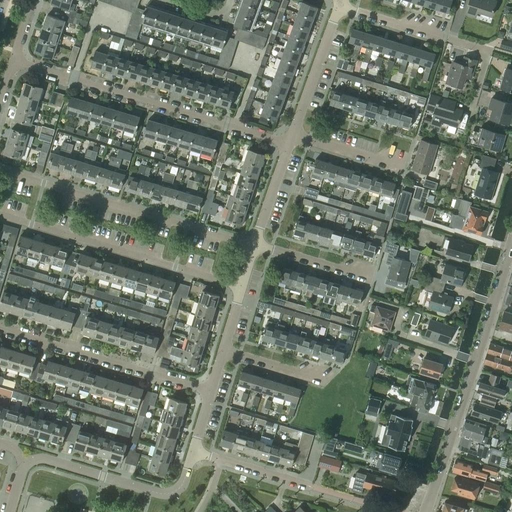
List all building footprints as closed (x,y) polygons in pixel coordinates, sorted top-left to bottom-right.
[(87,22),(79,19),(80,14),(79,14),(79,13),(76,12),(74,11),(75,5),(73,4),(73,0),(51,0),(50,4),(62,7),(60,13),(87,22)] [(117,0),(115,6),(120,8),(123,0),(117,0)] [(123,0),(120,8),(126,11),(130,0),(123,0)] [(136,1),(132,0),(130,0),(126,11),(132,13),(136,1)] [(260,0),(242,0),(241,3),(257,8),(260,0)] [(435,8),(437,0),(425,0),(424,5),(435,8)] [(437,0),(435,8),(447,12),(451,0),(437,0)] [(491,15),(495,1),(491,0),(479,0),(480,1),(477,0),(468,0),(465,13),(475,16),(477,11),(491,15)] [(280,3),(274,1),(271,9),(270,12),(275,14),(280,3)] [(296,15),(312,20),(317,7),(301,2),(296,15)] [(237,14),(253,19),(257,8),(241,3),(237,14)] [(142,22),(141,23),(153,26),(159,9),(147,5),(147,7),(143,17),(142,22)] [(506,6),(503,14),(510,16),(511,7),(506,6)] [(165,30),(170,13),(159,9),(153,26),(165,30)] [(280,9),(276,21),(280,23),(285,10),(280,9)] [(275,14),(270,12),(266,24),(271,25),(275,14)] [(86,27),(87,22),(60,13),(58,19),(47,15),(42,28),(60,34),(64,21),(72,24),(72,23),(76,24),(86,27)] [(142,22),(143,17),(132,13),(130,19),(142,22)] [(176,33),(182,17),(170,13),(165,30),(176,33)] [(238,27),(249,31),(253,19),(237,14),(233,25),(238,27)] [(312,20),(296,15),(292,27),(307,33),(312,20)] [(188,37),(193,20),(182,17),(176,33),(188,37)] [(140,28),(141,23),(142,22),(130,19),(128,25),(140,28)] [(199,41),(204,24),(193,20),(188,37),(199,41)] [(210,44),(216,28),(204,24),(199,41),(210,44)] [(271,25),(266,24),(263,32),(268,34),(271,25)] [(138,34),(140,28),(128,25),(127,31),(138,34)] [(233,39),(237,40),(245,43),(249,32),(249,31),(238,27),(233,39)] [(307,33),(292,27),(287,40),(303,45),(307,33)] [(60,34),(42,28),(38,40),(56,46),(60,34)] [(224,42),(226,36),(227,32),(216,28),(210,44),(222,48),(224,42)] [(355,62),(364,32),(351,28),(348,41),(356,44),(351,58),(351,61),(355,62)] [(138,34),(127,31),(125,36),(136,40),(138,34)] [(255,34),(249,32),(245,43),(251,45),(255,34)] [(367,63),(375,35),(364,32),(355,62),(355,63),(356,59),(361,45),(368,47),(363,62),(367,63)] [(261,36),(255,34),(251,45),(256,47),(261,36)] [(122,44),(124,39),(113,35),(109,47),(118,50),(119,44),(122,44)] [(142,35),(140,41),(148,44),(150,38),(142,35)] [(375,35),(367,63),(368,63),(372,49),(383,52),(387,39),(375,35)] [(226,36),(224,42),(235,46),(237,40),(233,39),(226,36)] [(266,38),(261,36),(256,47),(262,49),(266,38)] [(151,45),(159,47),(161,41),(153,39),(151,45)] [(387,39),(383,52),(395,55),(399,42),(387,39)] [(56,46),(38,40),(34,53),(52,59),(56,46)] [(303,45),(287,40),(283,52),(298,58),(303,45)] [(511,49),(511,42),(502,40),(500,46),(511,49)] [(233,52),(235,46),(224,42),(222,48),(233,52)] [(402,74),(411,46),(399,42),(395,55),(403,58),(398,72),(402,74)] [(135,43),(134,48),(142,51),(144,45),(135,43)] [(163,48),(171,51),(173,45),(165,43),(163,48)] [(147,46),(145,52),(153,54),(155,49),(147,46)] [(174,52),(182,55),(184,49),(176,46),(174,52)] [(414,77),(422,49),(411,46),(402,74),(403,74),(408,59),(415,61),(410,76),(414,77)] [(231,57),(233,52),(222,48),(220,54),(231,57)] [(422,49),(414,77),(415,77),(419,63),(426,65),(421,79),(426,81),(431,66),(435,53),(422,49)] [(158,50),(157,55),(165,58),(167,52),(158,50)] [(186,56),(193,58),(195,52),(188,50),(186,56)] [(77,53),(71,51),(66,65),(72,67),(77,53)] [(102,70),(107,54),(95,51),(90,67),(102,70)] [(298,58),(283,52),(278,65),(294,70),(298,58)] [(170,53),(168,59),(176,62),(178,56),(170,53)] [(107,54),(102,70),(113,74),(118,58),(107,54)] [(197,59),(205,62),(207,56),(199,54),(197,59)] [(230,63),(231,57),(220,54),(218,60),(230,63)] [(337,65),(337,66),(337,67),(338,68),(340,68),(341,69),(343,69),(344,69),(344,70),(345,70),(346,70),(347,71),(349,71),(352,72),(353,72),(353,71),(353,70),(353,69),(354,68),(354,67),(354,66),(353,65),(352,65),(351,65),(351,64),(350,64),(349,64),(349,63),(349,62),(349,61),(348,60),(346,60),(345,60),(345,59),(344,59),(344,58),(345,58),(345,56),(344,55),(343,55),(342,55),(341,56),(341,57),(340,58),(339,59),(339,60),(339,61),(338,62),(338,63),(338,65),(337,65)] [(191,66),(193,61),(181,57),(179,63),(191,66)] [(216,66),(218,60),(211,57),(209,63),(216,66)] [(471,75),(476,61),(465,57),(463,65),(452,62),(446,83),(461,87),(466,73),(471,75)] [(125,77),(130,61),(118,58),(113,74),(125,77)] [(130,61),(125,77),(136,81),(143,60),(138,59),(136,63),(130,61)] [(258,71),(262,73),(267,61),(262,59),(258,71)] [(354,69),(354,70),(354,71),(355,71),(356,71),(358,72),(359,72),(360,71),(360,68),(361,68),(362,68),(363,68),(364,68),(365,69),(366,69),(366,68),(367,65),(368,64),(368,63),(367,63),(363,62),(363,61),(361,60),(360,60),(359,60),(358,59),(357,59),(357,60),(355,67),(355,68),(354,68),(354,69)] [(143,60),(136,81),(148,84),(153,68),(142,65),(143,61),(143,60)] [(218,60),(216,66),(228,69),(230,63),(218,60)] [(193,61),(191,66),(199,69),(201,63),(193,61)] [(204,64),(202,70),(211,72),(212,67),(204,64)] [(294,70),(278,65),(274,77),(289,83),(294,70)] [(153,68),(148,84),(159,88),(164,72),(153,68)] [(215,68),(214,73),(219,75),(222,76),(224,70),(215,68)] [(511,69),(506,68),(500,87),(510,90),(510,91),(511,91),(511,69)] [(227,71),(225,77),(234,80),(233,81),(237,82),(239,75),(227,71)] [(164,72),(159,88),(171,91),(176,75),(164,72)] [(348,80),(350,75),(339,72),(339,73),(338,77),(348,80)] [(176,75),(171,91),(182,95),(187,79),(176,75)] [(360,83),(361,78),(350,75),(348,80),(360,83)] [(289,83),(274,77),(269,90),(285,95),(289,83)] [(371,87),(372,82),(361,78),(360,83),(371,87)] [(187,79),(182,95),(194,98),(199,82),(187,79)] [(199,82),(194,98),(205,101),(210,86),(199,82)] [(382,90),(384,85),(372,82),(371,87),(382,90)] [(21,96),(39,101),(42,88),(25,83),(21,96)] [(249,97),(253,98),(258,86),(253,84),(249,97)] [(394,94),(395,89),(384,85),(382,90),(394,94)] [(210,86),(205,101),(217,105),(221,89),(210,86)] [(221,89),(217,105),(228,109),(229,108),(235,109),(239,95),(221,89)] [(405,97),(406,92),(395,89),(394,94),(405,97)] [(285,95),(269,90),(265,102),(280,108),(285,95)] [(340,107),(344,94),(332,90),(328,103),(340,107)] [(55,106),(59,93),(52,91),(48,104),(55,106)] [(406,92),(405,97),(418,101),(419,96),(406,92)] [(59,93),(55,106),(62,108),(65,95),(59,93)] [(344,94),(340,107),(351,110),(355,97),(344,94)] [(457,126),(462,110),(449,106),(451,101),(431,95),(427,108),(434,110),(430,124),(439,126),(441,121),(457,126)] [(18,107),(35,112),(39,101),(21,96),(18,107)] [(77,116),(82,100),(70,97),(66,113),(77,116)] [(253,98),(249,97),(244,109),(249,111),(253,98)] [(355,97),(351,110),(363,114),(367,101),(355,97)] [(508,124),(511,112),(511,104),(491,98),(489,108),(494,110),(491,119),(508,124)] [(89,120),(94,104),(82,100),(77,116),(89,120)] [(378,104),(374,117),(385,121),(389,108),(384,106),(386,101),(381,100),(379,105),(378,104)] [(367,101),(363,114),(374,117),(378,104),(367,101)] [(280,108),(265,102),(260,115),(276,121),(280,108)] [(390,108),(389,108),(385,121),(397,124),(401,111),(395,109),(396,105),(392,103),(390,108)] [(100,123),(105,107),(94,104),(89,120),(100,123)] [(35,112),(18,107),(14,119),(31,125),(35,112)] [(112,126),(116,111),(105,107),(100,123),(112,126)] [(123,130),(128,114),(116,111),(112,126),(123,130)] [(412,115),(401,111),(397,124),(408,128),(412,115)] [(128,114),(123,130),(135,133),(140,117),(128,114)] [(155,139),(159,123),(147,120),(143,136),(155,139)] [(166,143),(171,127),(159,123),(155,139),(166,143)] [(40,132),(53,136),(55,130),(42,126),(40,132)] [(178,146),(182,130),(171,127),(166,143),(178,146)] [(500,150),(504,135),(482,128),(478,144),(500,150)] [(8,141),(29,148),(25,146),(28,134),(11,129),(8,141)] [(189,150),(194,134),(182,130),(178,146),(189,150)] [(53,136),(40,132),(39,139),(51,142),(53,136)] [(201,153),(205,137),(194,134),(189,150),(201,153)] [(205,137),(201,153),(212,157),(217,141),(205,137)] [(428,173),(437,145),(420,140),(412,168),(428,173)] [(29,148),(8,141),(4,153),(14,156),(12,164),(19,166),(21,158),(26,159),(29,148)] [(60,170),(68,143),(63,142),(59,155),(52,153),(48,166),(60,170)] [(219,156),(225,158),(229,144),(223,142),(219,156)] [(68,143),(60,170),(72,174),(76,160),(69,158),(73,145),(68,143)] [(454,155),(456,147),(448,144),(446,152),(454,155)] [(76,160),(72,174),(84,177),(92,151),(87,149),(83,162),(76,160)] [(244,162),(260,167),(264,155),(248,150),(244,162)] [(44,165),(48,153),(41,151),(37,163),(44,165)] [(92,151),(84,177),(96,181),(100,167),(94,165),(97,152),(92,151)] [(116,158),(108,184),(121,188),(125,175),(126,170),(119,168),(122,159),(122,157),(123,156),(117,154),(116,158)] [(482,168),(474,194),(490,199),(499,173),(492,171),(494,164),(496,159),(482,154),(481,160),(479,167),(482,168)] [(100,167),(96,181),(108,184),(116,158),(111,156),(107,169),(100,167)] [(216,166),(221,167),(222,163),(224,163),(225,158),(219,156),(216,166)] [(321,180),(323,175),(327,162),(315,158),(311,172),(310,177),(321,180)] [(240,173),(256,179),(260,167),(244,162),(240,173)] [(327,162),(323,175),(334,179),(338,165),(327,162)] [(137,193),(145,166),(140,165),(136,178),(129,176),(125,189),(137,193)] [(338,165),(334,179),(335,179),(333,184),(344,187),(349,169),(338,165)] [(145,166),(137,193),(150,197),(154,183),(155,179),(148,177),(151,168),(145,166)] [(212,177),(217,179),(221,167),(216,166),(212,177)] [(174,204),(178,191),(171,189),(177,168),(172,167),(170,174),(162,200),(174,204)] [(349,169),(344,187),(355,190),(357,186),(361,172),(349,169)] [(162,200),(170,174),(165,172),(161,185),(154,183),(150,197),(162,200)] [(361,172),(357,186),(368,189),(372,176),(361,172)] [(237,185),(253,190),(256,179),(240,173),(237,185)] [(372,176),(368,189),(379,193),(383,179),(372,176)] [(209,189),(214,191),(217,179),(212,177),(209,189)] [(437,182),(425,178),(423,185),(435,189),(437,182)] [(383,179),(379,193),(391,196),(396,198),(399,189),(394,188),(395,183),(383,179)] [(419,200),(423,187),(416,185),(416,186),(407,183),(405,188),(415,191),(412,198),(419,200)] [(233,197),(249,202),(253,190),(237,185),(233,197)] [(315,199),(317,194),(318,190),(307,187),(306,191),(304,196),(315,199)] [(423,187),(419,200),(425,202),(429,189),(423,187)] [(214,191),(209,189),(206,199),(213,201),(215,194),(213,193),(214,191)] [(402,190),(395,212),(405,215),(411,193),(402,190)] [(178,191),(174,204),(186,207),(190,194),(178,191)] [(190,194),(186,207),(198,211),(202,198),(190,194)] [(327,202),(328,198),(317,194),(315,199),(327,202)] [(249,202),(233,197),(229,208),(245,213),(249,202)] [(328,198),(327,202),(338,206),(340,201),(328,198)] [(456,198),(453,207),(458,209),(460,211),(458,214),(458,215),(484,222),(487,211),(470,206),(471,202),(461,199),(456,198)] [(213,201),(206,199),(202,212),(209,214),(211,206),(215,208),(217,203),(212,202),(213,201)] [(314,207),(315,202),(304,199),(302,204),(314,207)] [(340,201),(338,206),(350,209),(351,204),(340,201)] [(324,210),(326,205),(315,202),(314,207),(324,210)] [(351,204),(350,209),(361,213),(362,208),(351,204)] [(336,214),(337,209),(326,205),(324,210),(336,214)] [(428,206),(424,219),(430,221),(434,208),(428,206)] [(245,213),(229,208),(225,220),(242,225),(245,213)] [(362,208),(361,213),(372,216),(374,211),(362,208)] [(347,217),(349,212),(337,209),(336,214),(347,217)] [(374,211),(372,216),(385,220),(386,215),(374,211)] [(359,221),(360,216),(349,212),(347,217),(359,221)] [(456,214),(453,226),(463,229),(480,234),(484,222),(458,215),(458,214),(456,214)] [(370,224),(371,219),(360,216),(359,221),(370,224)] [(305,236),(309,223),(297,219),(293,233),(305,236)] [(371,219),(370,224),(378,226),(375,234),(383,236),(387,223),(371,219)] [(309,223),(305,236),(316,240),(320,226),(309,223)] [(320,226),(316,240),(327,243),(331,230),(320,226)] [(343,233),(339,246),(350,250),(354,236),(348,234),(349,230),(344,229),(343,233)] [(331,230),(327,243),(339,246),(343,233),(331,230)] [(361,253),(365,240),(360,238),(362,232),(356,230),(354,236),(350,250),(361,253)] [(8,244),(14,246),(17,235),(11,233),(8,244)] [(27,255),(32,239),(20,235),(15,251),(27,255)] [(365,240),(361,253),(373,257),(377,243),(371,241),(372,237),(367,236),(366,240),(365,240)] [(450,238),(445,253),(468,260),(472,246),(458,241),(458,240),(450,238)] [(32,239),(27,255),(39,259),(44,242),(32,239)] [(44,242),(39,259),(51,262),(56,246),(44,242)] [(394,286),(396,279),(404,282),(410,261),(395,256),(398,245),(391,243),(386,259),(391,261),(387,276),(386,276),(384,283),(394,286)] [(14,246),(8,244),(4,256),(10,258),(14,246)] [(68,272),(73,256),(67,254),(68,249),(56,246),(51,262),(63,266),(61,270),(68,272)] [(87,273),(92,257),(80,253),(78,257),(73,256),(68,272),(74,274),(75,270),(87,273)] [(10,258),(4,256),(1,268),(6,270),(10,258)] [(92,257),(87,273),(99,277),(104,260),(92,257)] [(104,260),(99,277),(111,280),(116,264),(104,260)] [(429,275),(427,283),(443,288),(445,282),(460,287),(465,270),(445,263),(440,278),(429,275)] [(116,264),(111,280),(123,284),(128,267),(116,264)] [(22,274),(24,268),(15,266),(13,272),(22,274)] [(128,267),(123,284),(135,287),(140,271),(128,267)] [(289,290),(294,271),(283,267),(279,281),(285,283),(284,288),(289,290)] [(34,278),(35,272),(24,268),(22,274),(34,278)] [(140,271),(135,287),(147,291),(152,274),(140,271)] [(294,271),(289,290),(300,293),(302,288),(306,274),(294,271)] [(35,272),(34,278),(46,281),(48,275),(35,272)] [(19,283),(21,277),(9,273),(7,279),(19,283)] [(152,274),(147,291),(159,295),(164,278),(152,274)] [(313,291),(317,277),(306,274),(302,288),(313,291)] [(21,277),(19,283),(31,286),(32,280),(21,277)] [(317,277),(313,291),(324,294),(328,281),(317,277)] [(164,278),(159,295),(171,298),(176,282),(164,278)] [(32,280),(31,286),(43,290),(45,284),(32,280)] [(328,281),(324,294),(336,297),(340,284),(328,281)] [(180,296),(184,284),(179,283),(175,295),(180,296)] [(443,288),(427,283),(424,290),(432,292),(427,307),(437,310),(436,312),(437,314),(444,316),(446,315),(446,313),(448,313),(453,297),(441,293),(443,288)] [(45,284),(43,290),(55,293),(56,288),(45,284)] [(184,284),(180,296),(186,298),(190,286),(184,284)] [(340,284),(336,297),(336,298),(335,303),(340,305),(341,299),(347,301),(351,287),(340,284)] [(86,287),(84,293),(94,295),(95,290),(86,287)] [(351,287),(347,301),(359,304),(363,290),(351,287)] [(56,288),(55,293),(64,296),(65,290),(56,288)] [(199,302),(215,307),(219,294),(202,289),(199,302)] [(106,299),(107,293),(95,290),(94,295),(106,299)] [(0,307),(10,311),(15,294),(3,291),(0,301),(0,307)] [(117,303),(119,297),(107,293),(106,299),(117,303)] [(22,315),(27,298),(15,294),(10,311),(22,315)] [(186,298),(180,296),(175,295),(171,307),(177,309),(181,297),(186,299),(186,298)] [(129,306),(131,300),(119,297),(117,303),(129,306)] [(284,306),(286,301),(274,297),(273,302),(284,306)] [(34,318),(39,302),(27,298),(22,315),(34,318)] [(141,310),(143,304),(131,300),(129,306),(141,310)] [(286,301),(284,306),(295,309),(297,304),(286,301)] [(46,322),(51,305),(39,302),(34,318),(46,322)] [(114,311),(116,305),(104,302),(103,308),(114,311)] [(195,314),(212,319),(215,307),(199,302),(195,314)] [(153,313),(155,307),(143,304),(141,310),(153,313)] [(297,304),(295,309),(307,312),(308,307),(297,304)] [(58,325),(63,309),(51,305),(46,322),(58,325)] [(116,305),(114,311),(126,315),(128,309),(116,305)] [(282,313),(283,308),(272,305),(271,310),(282,313)] [(395,312),(371,305),(369,311),(375,312),(371,324),(389,330),(395,312)] [(63,309),(58,325),(70,329),(71,325),(77,327),(82,309),(76,308),(72,306),(71,311),(63,309)] [(155,307),(153,313),(165,317),(167,311),(155,307)] [(168,319),(174,320),(177,309),(171,307),(168,319)] [(308,307),(307,312),(318,316),(320,311),(308,307)] [(293,316),(294,311),(283,308),(282,313),(293,316)] [(82,309),(77,327),(83,328),(82,333),(94,336),(99,320),(91,317),(92,312),(89,311),(87,311),(83,310),(82,309)] [(128,309),(126,315),(138,318),(140,312),(128,309)] [(304,320),(306,315),(294,311),(293,316),(304,320)] [(320,311),(318,316),(329,319),(331,314),(320,311)] [(511,332),(511,313),(504,311),(503,312),(498,329),(511,332)] [(140,312),(138,318),(150,322),(152,316),(140,312)] [(420,314),(414,312),(410,323),(416,326),(420,314)] [(342,318),(341,322),(356,327),(359,315),(352,313),(350,320),(342,318)] [(192,326),(208,330),(212,319),(195,314),(192,326)] [(331,314),(329,319),(341,322),(342,318),(331,314)] [(316,323),(317,318),(306,315),(304,320),(316,323)] [(152,316),(150,322),(159,324),(161,319),(152,316)] [(327,327),(328,322),(317,318),(316,323),(327,327)] [(164,330),(170,332),(174,320),(168,319),(164,330)] [(106,340),(111,323),(99,320),(94,336),(106,340)] [(430,320),(425,335),(447,343),(452,327),(430,320)] [(273,342),(278,324),(267,321),(261,339),(273,342)] [(338,330),(340,325),(328,322),(327,327),(338,330)] [(118,343),(123,327),(111,323),(106,340),(118,343)] [(278,324),(273,342),(284,346),(288,332),(283,330),(284,326),(278,324)] [(340,325),(338,330),(351,334),(352,329),(340,325)] [(188,337),(204,342),(208,330),(192,326),(188,337)] [(130,347),(135,330),(123,327),(118,343),(130,347)] [(141,350),(146,334),(135,330),(130,347),(141,350)] [(166,344),(167,344),(170,332),(164,330),(161,342),(166,344)] [(300,335),(296,349),(307,352),(311,339),(305,337),(306,333),(301,331),(300,336),(300,335)] [(288,332),(284,346),(296,349),(300,335),(288,332)] [(146,334),(141,350),(154,354),(159,337),(146,334)] [(311,339),(307,352),(318,356),(322,342),(317,340),(318,336),(313,334),(312,339),(311,339)] [(358,352),(363,353),(368,337),(368,335),(365,334),(364,336),(363,336),(358,352)] [(204,342),(188,337),(184,349),(201,354),(204,342)] [(322,342),(318,356),(330,359),(334,345),(328,344),(329,339),(324,338),(323,342),(322,342)] [(388,339),(383,355),(389,357),(392,346),(396,347),(398,342),(388,339)] [(166,344),(161,342),(157,355),(162,356),(166,344)] [(486,353),(511,360),(511,349),(489,342),(486,353)] [(163,356),(160,366),(167,369),(170,360),(168,360),(170,354),(182,358),(181,362),(197,367),(201,354),(184,349),(167,344),(166,344),(162,356),(163,356)] [(334,345),(330,359),(341,362),(345,349),(334,345)] [(0,346),(0,363),(7,366),(12,350),(0,346)] [(12,350),(7,366),(19,370),(24,353),(12,350)] [(36,380),(41,363),(35,361),(36,357),(24,353),(19,370),(31,373),(29,378),(36,380)] [(511,364),(511,360),(486,353),(483,363),(510,372),(510,371),(511,371),(511,367),(511,368),(511,364)] [(438,377),(442,363),(431,360),(432,358),(426,356),(425,358),(424,358),(419,371),(438,377)] [(41,363),(36,380),(42,382),(44,377),(55,381),(60,364),(48,361),(47,365),(41,363)] [(367,374),(373,376),(377,364),(370,362),(367,374)] [(60,364),(55,381),(67,384),(72,368),(60,364)] [(72,368),(67,384),(79,388),(84,371),(72,368)] [(91,391),(96,375),(84,371),(79,388),(91,391)] [(249,387),(253,374),(241,371),(237,384),(249,387)] [(261,391),(265,378),(253,374),(249,387),(261,391)] [(502,398),(504,389),(497,387),(500,377),(490,374),(487,384),(479,382),(476,391),(482,393),(479,402),(494,406),(497,396),(502,398)] [(96,375),(91,391),(103,395),(108,378),(96,375)] [(404,390),(431,398),(433,393),(436,391),(437,388),(435,385),(408,376),(404,390)] [(115,398),(120,382),(108,378),(103,395),(115,398)] [(272,394),(276,381),(265,378),(261,391),(272,394)] [(16,382),(4,379),(2,384),(14,388),(16,382)] [(284,398),(288,385),(276,381),(272,394),(284,398)] [(120,382),(115,398),(127,402),(131,385),(120,382)] [(144,389),(131,385),(127,402),(139,405),(144,389)] [(288,385),(284,398),(291,400),(290,406),(294,407),(296,402),(300,388),(288,385)] [(0,387),(0,388),(0,393),(11,397),(13,391),(0,387)] [(148,404),(152,392),(147,390),(143,403),(148,404)] [(431,398),(404,390),(402,396),(411,399),(410,404),(416,406),(415,408),(426,412),(430,410),(431,408),(429,404),(431,398)] [(13,391),(11,397),(23,400),(24,394),(13,391)] [(152,392),(148,404),(154,406),(158,394),(152,392)] [(62,402),(63,396),(55,394),(53,400),(62,402)] [(63,396),(62,402),(74,406),(76,400),(63,396)] [(166,409),(183,415),(187,402),(170,397),(166,409)] [(369,397),(365,412),(377,416),(381,400),(369,397)] [(46,407),(48,401),(36,398),(34,404),(46,407)] [(76,400),(74,406),(86,409),(87,403),(76,400)] [(48,401),(46,407),(55,410),(57,404),(48,401)] [(502,411),(475,402),(471,414),(497,423),(502,411)] [(87,403),(86,409),(97,413),(99,407),(87,403)] [(139,414),(145,416),(148,405),(154,406),(148,404),(143,403),(139,414)] [(109,416),(111,411),(99,407),(97,413),(109,416)] [(7,408),(2,425),(14,429),(19,412),(7,408)] [(71,409),(68,417),(75,419),(78,411),(71,409)] [(164,409),(160,421),(163,421),(179,426),(183,415),(166,409),(164,409)] [(111,411),(109,416),(121,420),(123,414),(111,411)] [(19,412),(14,429),(26,432),(31,416),(19,412)] [(123,414),(121,420),(133,423),(135,418),(123,414)] [(136,426),(142,428),(145,416),(139,414),(136,426)] [(386,425),(381,443),(388,445),(388,446),(404,450),(407,438),(409,439),(412,426),(410,426),(412,419),(396,415),(391,414),(390,420),(389,420),(387,425),(386,425)] [(31,416),(26,432),(38,436),(43,419),(31,416)] [(106,425),(108,419),(96,416),(94,422),(106,425)] [(459,449),(478,455),(485,458),(485,457),(489,458),(487,462),(503,468),(506,459),(502,457),(502,456),(500,455),(502,451),(489,446),(490,444),(486,443),(488,438),(482,437),(486,425),(465,418),(460,435),(463,436),(459,449)] [(43,419),(38,436),(50,439),(55,423),(43,419)] [(108,419),(106,425),(118,429),(120,423),(108,419)] [(55,423),(50,439),(62,443),(63,439),(69,440),(74,423),(68,421),(66,426),(55,423)] [(179,426),(163,421),(159,433),(176,438),(179,426)] [(74,423),(69,440),(75,442),(74,446),(86,450),(91,434),(79,430),(81,425),(74,423)] [(120,423),(118,429),(127,431),(129,426),(120,423)] [(132,438),(138,440),(142,428),(136,426),(132,438)] [(231,447),(236,433),(223,429),(219,444),(231,447)] [(236,433),(231,447),(243,451),(247,437),(241,435),(242,431),(238,430),(236,433)] [(300,436),(311,439),(313,434),(301,430),(300,436)] [(155,445),(172,450),(176,438),(159,433),(155,445)] [(91,434),(86,450),(98,454),(103,437),(91,434)] [(298,441),(310,444),(311,439),(300,436),(298,441)] [(103,437),(98,454),(110,457),(115,441),(103,437)] [(247,437),(243,451),(255,454),(259,440),(247,437)] [(138,440),(132,438),(129,450),(134,451),(135,452),(138,440)] [(259,440),(255,454),(267,458),(271,444),(259,440)] [(115,441),(110,457),(122,461),(127,444),(115,441)] [(284,443),(279,461),(291,465),(292,461),(294,456),(295,451),(297,446),(297,445),(285,441),(284,443)] [(297,446),(308,449),(310,444),(298,441),(297,445),(297,446)] [(361,454),(364,446),(345,441),(343,448),(361,454)] [(271,444),(267,458),(279,461),(284,443),(280,442),(279,446),(271,444)] [(172,450),(155,445),(152,457),(169,462),(172,450)] [(295,451),(307,454),(308,449),(297,446),(295,451)] [(134,451),(129,450),(125,462),(130,464),(134,451)] [(135,452),(134,451),(130,464),(136,466),(140,453),(135,452)] [(294,456),(305,459),(307,454),(295,451),(294,456)] [(396,473),(401,458),(384,453),(383,453),(378,452),(376,457),(382,459),(379,468),(396,473)] [(337,471),(341,460),(321,454),(318,465),(337,471)] [(294,456),(292,461),(304,464),(305,459),(294,456)] [(169,462),(152,457),(148,469),(165,474),(169,462)] [(494,474),(496,468),(483,464),(481,470),(471,467),(472,465),(455,460),(452,471),(484,480),(486,471),(494,474)] [(394,494),(397,481),(386,478),(386,476),(381,474),(381,477),(367,473),(366,476),(357,473),(352,490),(361,493),(363,486),(394,494)] [(474,498),(479,483),(470,480),(470,479),(465,478),(461,477),(461,480),(454,478),(451,488),(458,490),(457,493),(474,498)] [(483,489),(497,494),(500,486),(485,481),(483,489)] [(441,511),(465,511),(466,508),(445,502),(444,504),(443,503),(441,509),(442,509),(441,511)]
